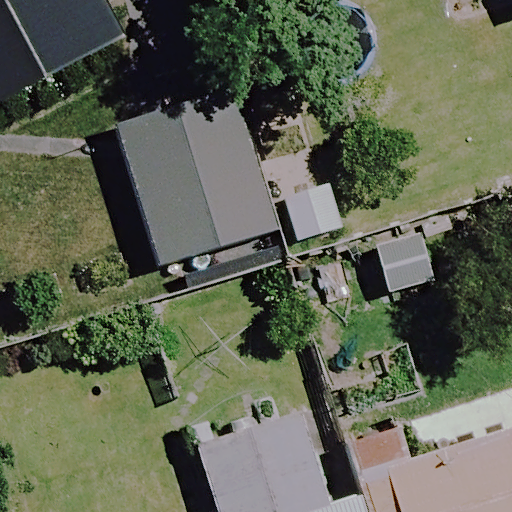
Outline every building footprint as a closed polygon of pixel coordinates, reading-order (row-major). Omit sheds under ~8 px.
[(75,0),(0,0),(0,102),(102,50),(75,0)] [(511,0),(489,0),(497,24),(511,19),(511,0)] [(264,238),(221,98),(99,136),(142,276),(264,238)] [(346,511),(338,488),(311,497),(285,420),(181,456),(199,511),(346,511)] [(346,511),(511,511),(511,465),(500,432),(338,488),(346,511)]
